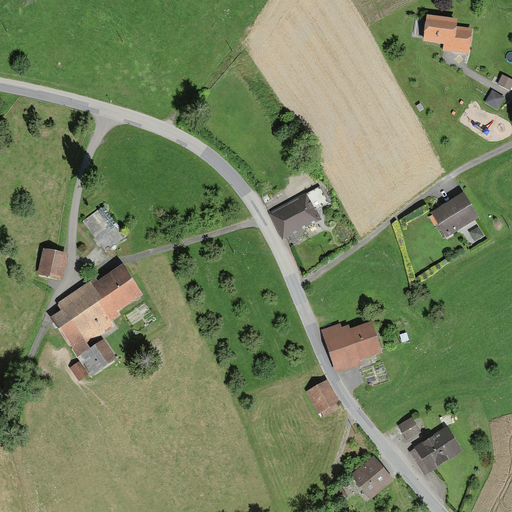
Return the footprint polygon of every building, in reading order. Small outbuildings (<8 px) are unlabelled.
[(416,36),(424,37),(426,19),(418,18),(416,36)] [(452,31),(453,25),(428,22),(426,39),(447,42),(446,47),(465,50),(468,33),(452,31)] [(511,79),(503,75),(498,84),(511,91),(511,88),(511,79)] [(500,109),(506,97),(493,90),(486,102),(500,109)] [(432,212),(448,236),(474,219),(458,195),(432,212)] [(284,237),(317,218),(305,197),(272,216),(284,237)] [(85,221),(96,236),(107,227),(95,213),(85,221)] [(65,254),(44,248),(37,273),(58,278),(65,254)] [(104,316),(138,293),(123,271),(66,308),(73,318),(59,327),(91,375),(112,361),(100,343),(91,350),(86,342),(110,326),(104,316)] [(321,331),(335,374),(337,373),(338,374),(362,366),(361,362),(383,355),(373,324),(351,331),(349,326),(342,329),(341,325),(321,331)] [(307,393),(318,415),(340,404),(328,382),(307,393)] [(406,440),(418,431),(409,418),(397,427),(406,440)] [(459,449),(445,428),(416,448),(430,469),(459,449)] [(391,477),(373,456),(350,475),(369,496),(391,477)]
